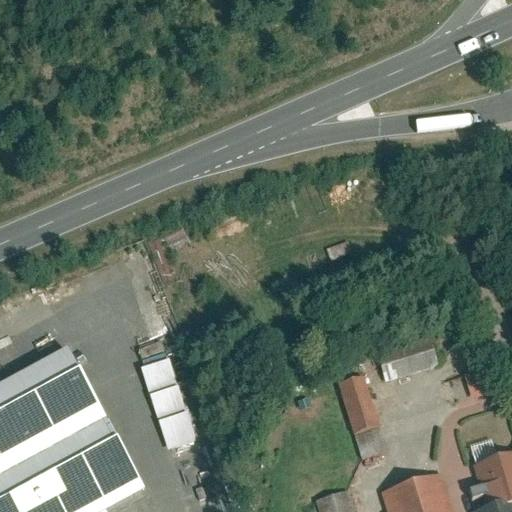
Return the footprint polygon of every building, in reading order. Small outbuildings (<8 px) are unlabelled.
[(52,290),(1,315),(6,326),(57,302),(52,290)] [(436,366),(427,339),(374,357),(383,385),(436,366)] [(66,350),(0,386),(0,511),(114,511),(146,495),(66,350)] [(166,361),(137,370),(160,453),(190,445),(166,361)] [(382,449),(360,378),(338,384),(360,455),(382,449)] [(511,511),(511,455),(511,454),(473,465),(487,511),(511,511)] [(447,511),(437,478),(382,496),(387,511),(447,511)] [(353,511),(349,492),(313,501),(315,511),(353,511)]
